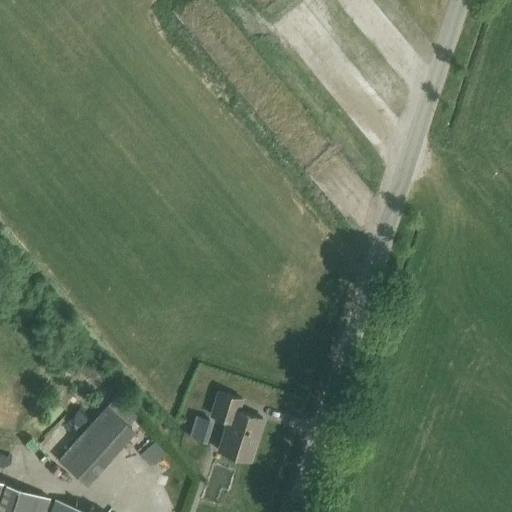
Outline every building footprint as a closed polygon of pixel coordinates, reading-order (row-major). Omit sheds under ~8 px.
[(311,143),(321,136),(296,99),(272,115),(304,162),(318,153),(311,143)] [(255,443),(263,417),(240,408),(242,399),(219,390),(212,413),(229,419),(219,449),(250,459),(255,443)] [(129,435),(136,427),(115,406),(81,440),(75,434),(59,450),(89,481),(132,438),(129,435)] [(67,428),(75,437),(98,415),(90,406),(67,428)] [(160,445),(144,453),(152,467),(168,459),(160,445)] [(0,511),(44,511),(50,497),(0,479),(0,511)] [(52,511),(95,511),(57,499),(52,511)]
